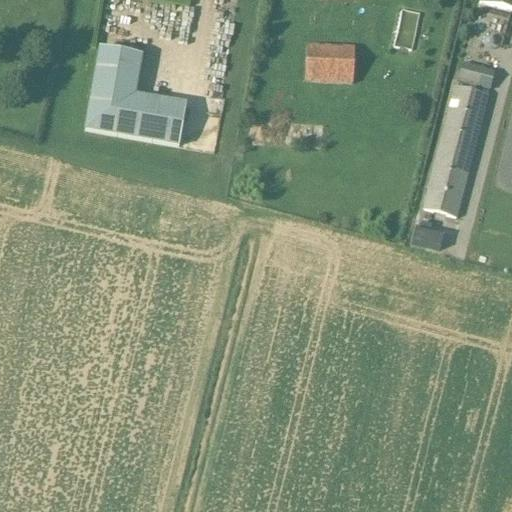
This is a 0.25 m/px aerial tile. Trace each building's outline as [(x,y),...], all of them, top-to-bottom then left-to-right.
[(511,14),(511,13),(511,0),(480,0),(479,5),(511,14)] [(354,50),(306,47),(304,85),(352,87),(354,50)] [(180,151),(180,149),(187,109),(135,100),(142,60),(100,52),(86,134),(180,151)] [(485,92),(490,93),(494,74),(462,65),(457,84),(485,92)] [(422,213),(456,222),(488,98),(453,89),(422,213)]
